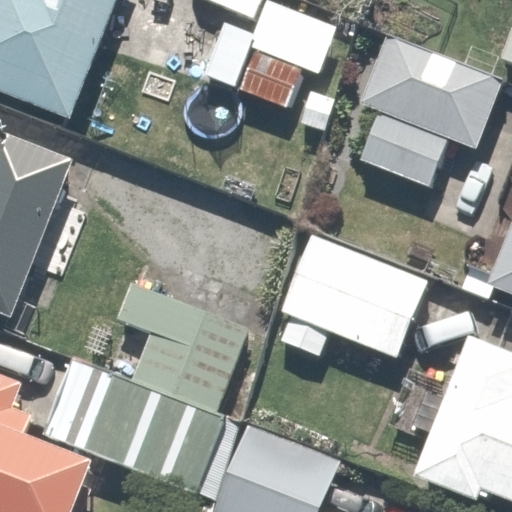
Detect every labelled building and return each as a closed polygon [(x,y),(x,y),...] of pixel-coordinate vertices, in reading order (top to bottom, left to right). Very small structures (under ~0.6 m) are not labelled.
[(0,0),(0,93),(81,121),(122,0),(0,0)] [(267,0),(255,35),(225,24),(205,79),(314,119),(349,26),(278,0),(267,0)] [(364,164),(435,193),(453,147),(479,157),(509,82),(395,37),(365,112),(382,119),(364,164)] [(87,210),(62,201),(77,156),(0,128),(0,307),(21,315),(38,266),(64,275),(87,210)] [(277,343),(324,361),(334,333),(407,360),(436,282),(316,238),(277,343)] [(511,247),(496,286),(511,292),(511,247)] [(322,511),(240,481),(260,427),(182,398),(214,312),(137,283),(122,321),(154,333),(136,381),(79,359),(65,398),(0,373),(0,511),(94,511),(112,465),(223,507),(220,511),(322,511)] [(511,348),(474,335),(420,480),(487,505),(491,494),(511,501),(511,348)]
